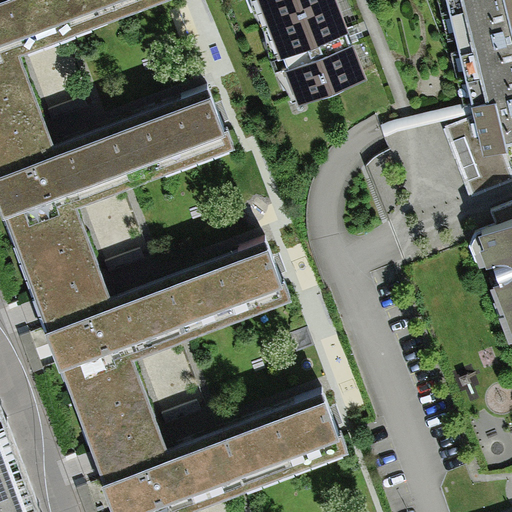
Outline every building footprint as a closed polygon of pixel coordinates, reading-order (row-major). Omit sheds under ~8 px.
[(0,0),(0,212),(112,511),(191,511),(188,503),(342,446),(319,384),(164,442),(130,351),(285,293),(262,233),(107,290),(73,200),(228,142),(205,80),(49,138),(16,49),(148,0),(0,0)] [(330,0),(248,0),(284,104),(358,79),(330,0)] [(511,0),(449,0),(484,148),(511,141),(511,0)] [(511,348),(511,220),(467,239),(511,348)] [(42,511),(0,398),(0,511),(42,511)]
